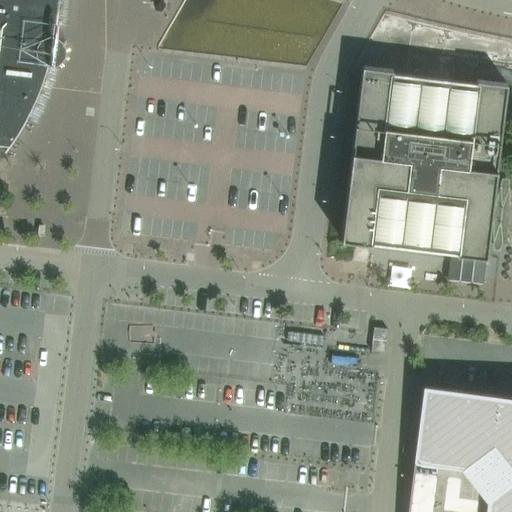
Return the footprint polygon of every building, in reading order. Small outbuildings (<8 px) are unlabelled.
[(4,150),(5,150),(9,144),(13,138),(17,132),(20,128),(22,124),(26,118),(32,105),(35,98),(37,94),(40,87),(43,78),(46,70),(48,63),(51,63),(56,62),(59,59),(62,55),(63,51),(62,46),(60,42),(57,39),(54,38),(58,0),(0,0),(0,143),(8,144),(4,150)] [(486,256),(506,94),(507,84),(506,83),(477,80),(476,80),(476,81),(475,87),(392,77),(392,71),(392,70),(392,69),(363,66),(362,66),(362,67),(361,71),(341,238),(341,239),(342,240),(354,241),(371,243),(372,242),(372,241),(455,251),(455,252),(455,253),(456,253),(456,254),(485,257),(486,257),(486,256)] [(448,272),(447,279),(483,283),(484,277),(486,260),(484,259),(485,257),(456,254),(456,253),(455,253),(455,252),(454,256),(450,255),(448,272)] [(387,328),(373,327),(371,350),(384,352),(387,328)] [(511,511),(511,395),(423,385),(407,511),(511,511)] [(85,511),(96,511),(98,502),(87,500),(85,511)]
